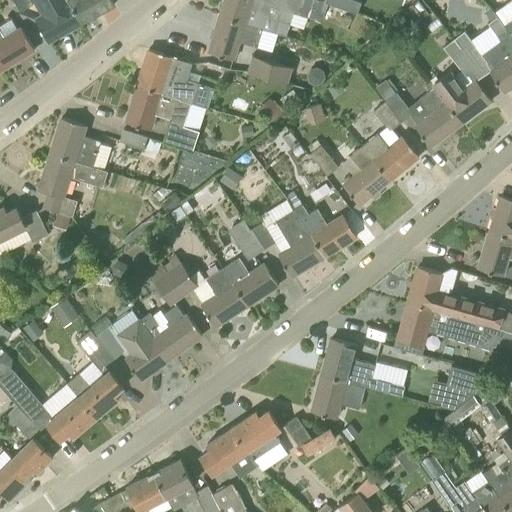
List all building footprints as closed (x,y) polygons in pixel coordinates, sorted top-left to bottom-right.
[(14,0),(21,11),(33,4),(30,0),(14,0)] [(49,41),(82,23),(68,0),(33,0),(43,15),(36,19),(49,41)] [(68,0),(82,23),(115,4),(112,0),(68,0)] [(264,0),(224,0),(220,15),(263,28),(286,35),(294,10),(304,14),(308,0),(279,0),(278,4),(264,0)] [(326,0),(326,2),(348,9),(350,0),(326,0)] [(396,15),(400,1),(396,0),(368,0),(367,6),(396,15)] [(263,28),(220,15),(209,51),(234,59),(239,41),(257,46),(263,28)] [(505,92),(511,86),(511,35),(511,33),(505,26),(498,16),(488,23),(501,40),(482,53),(464,30),(454,38),(478,69),(487,63),(491,70),(490,70),(505,92)] [(0,64),(3,69),(35,49),(22,27),(3,39),(0,33),(0,64)] [(467,77),(478,69),(454,38),(443,46),(467,77)] [(149,49),(138,85),(191,103),(192,103),(199,82),(187,79),(192,63),(149,49)] [(253,55),(249,71),(288,83),(292,67),(253,55)] [(431,81),(430,81),(462,123),(492,100),(476,80),(466,88),(452,70),(433,84),(431,81)] [(432,146),(462,123),(430,81),(426,84),(431,90),(420,99),(431,114),(416,125),(432,146)] [(155,114),(172,119),(165,141),(193,150),(199,130),(184,125),(191,103),(138,85),(126,121),(151,129),(155,114)] [(397,92),(386,101),(402,121),(413,113),(397,92)] [(390,131),(402,121),(386,101),(374,110),(390,131)] [(93,166),(100,146),(102,141),(83,135),(86,125),(62,118),(50,153),(93,166)] [(148,136),(124,129),(120,141),(144,148),(148,136)] [(362,145),(390,180),(419,156),(403,136),(386,150),(383,147),(387,144),(378,132),(362,145)] [(322,144),(311,152),(328,175),(339,166),(322,144)] [(361,204),(390,180),(362,145),(350,155),(362,169),(344,184),(361,204)] [(93,166),(50,153),(39,189),(49,192),(44,207),(73,216),(78,200),(64,196),(70,176),(103,187),(108,171),(93,166)] [(511,238),(511,198),(501,195),(490,231),(511,238)] [(303,203),(295,209),(302,218),(325,256),(357,236),(344,214),(325,226),(322,221),(325,219),(318,207),(309,213),(303,203)] [(0,208),(0,238),(25,226),(33,241),(49,233),(37,210),(22,217),(17,207),(7,212),(4,206),(0,208)] [(302,218),(295,209),(276,220),(289,243),(296,239),(298,243),(279,254),(293,276),(325,256),(302,218)] [(265,248),(252,228),(250,229),(244,219),(230,228),(248,258),(265,248)] [(263,221),(252,228),(265,248),(276,242),(263,221)] [(511,238),(490,231),(479,267),(503,275),(510,254),(511,254),(511,238)] [(223,268),(248,305),(279,285),(265,263),(247,275),(244,270),(247,268),(240,257),(223,268)] [(184,266),(171,275),(183,294),(197,285),(184,266)] [(454,316),(474,322),(498,329),(504,309),(443,292),(440,285),(443,273),(418,266),(408,303),(454,316)] [(248,305),(223,268),(223,267),(206,278),(213,290),(217,287),(221,292),(202,304),(216,326),(248,305)] [(171,275),(157,285),(170,303),(183,294),(171,275)] [(55,302),(62,321),(78,315),(71,296),(55,302)] [(474,322),(454,316),(408,303),(398,339),(428,348),(433,332),(469,342),(474,322)] [(146,321),(172,357),(203,335),(188,314),(185,316),(177,304),(164,313),(169,321),(167,322),(170,327),(161,333),(156,326),(159,324),(153,316),(146,321)] [(172,357),(146,321),(142,323),(140,319),(120,333),(113,324),(97,336),(114,359),(128,347),(133,353),(126,358),(141,379),(172,357)] [(114,359),(97,336),(96,337),(91,330),(76,341),(99,370),(114,359)] [(322,374),(365,386),(369,387),(375,365),(359,360),(357,367),(351,365),(357,344),(332,338),(322,374)] [(453,361),(447,380),(435,376),(428,399),(453,406),(450,413),(469,419),(484,370),(453,361)] [(34,424),(35,423),(49,411),(12,367),(0,377),(0,384),(17,405),(18,405),(25,414),(34,424)] [(67,382),(79,397),(97,417),(119,398),(115,394),(124,387),(110,370),(92,386),(80,372),(67,382)] [(360,408),(365,386),(322,374),(312,410),(337,417),(343,396),(348,398),(346,405),(360,408)] [(74,436),(97,417),(79,397),(48,423),(62,439),(70,432),(74,436)] [(32,439),(13,458),(32,478),(53,457),(34,438),(41,430),(35,423),(34,424),(25,414),(18,405),(5,418),(1,422),(9,430),(15,424),(27,436),(28,435),(32,439)] [(256,411),(232,427),(247,450),(254,459),(280,442),(274,432),(280,428),(269,410),(260,416),(256,411)] [(284,424),(299,447),(312,438),(297,416),(284,424)] [(247,450),(232,427),(207,443),(211,449),(202,455),(213,472),(247,450)] [(489,480),(500,496),(510,511),(511,511),(511,430),(511,429),(498,437),(510,457),(499,464),(503,471),(496,476),(496,475),(489,480)] [(395,454),(408,473),(420,465),(406,446),(395,454)] [(0,486),(12,498),(32,478),(13,458),(0,471),(0,486)] [(173,508),(197,496),(204,511),(218,511),(221,509),(213,493),(208,485),(197,491),(192,483),(193,483),(180,458),(154,472),(167,496),(173,508)] [(510,511),(500,496),(499,496),(488,480),(473,491),(465,480),(456,486),(446,470),(432,479),(450,506),(462,498),(465,511),(510,511)] [(121,491),(104,501),(111,511),(134,511),(167,496),(154,472),(128,485),(134,496),(126,500),(121,491)] [(370,474),(358,485),(368,495),(380,484),(370,474)] [(246,511),(232,483),(213,493),(221,509),(225,511),(246,511)] [(373,511),(358,491),(338,505),(343,511),(373,511)] [(92,511),(111,511),(104,501),(91,509),(92,511)]
